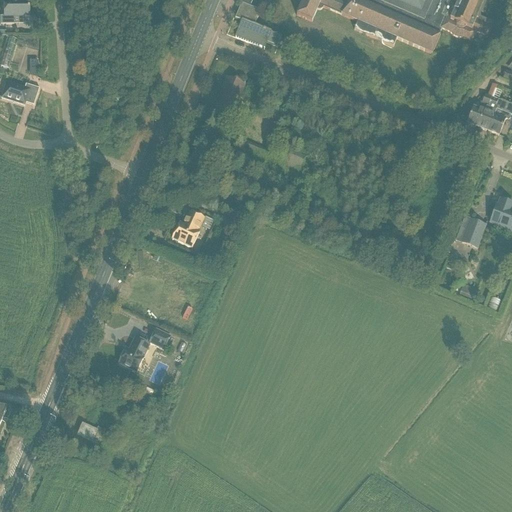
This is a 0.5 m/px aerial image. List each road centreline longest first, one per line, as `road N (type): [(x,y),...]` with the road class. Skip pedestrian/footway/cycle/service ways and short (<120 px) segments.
road 1 (unclassified): [(511,157),(198,36)]
road 2 (primary): [(50,400),(141,174)]
road 3 (primary): [(141,174),(198,36)]
road 4 (unclassified): [(67,146),(56,0)]
road 5 (primary): [(50,400),(3,511)]
